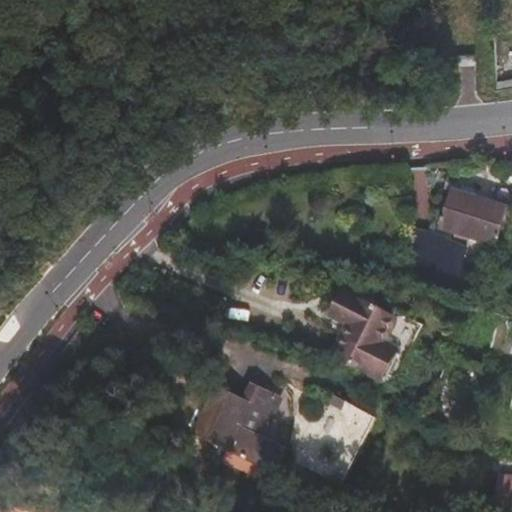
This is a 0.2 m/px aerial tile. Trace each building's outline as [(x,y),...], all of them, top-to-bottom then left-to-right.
[(476,63),(475,53),(458,54),(459,64),(476,63)] [(508,207),(453,190),(441,228),(496,245),(508,207)] [(411,267),(413,285),(455,295),(469,250),(434,234),(409,228),(411,267)] [(373,285),(386,287),(388,280),(413,285),(411,267),(377,259),(375,272),(373,285)] [(413,292),(413,285),(388,280),(386,287),(413,292)] [(454,298),(455,295),(413,285),(413,292),(454,298)] [(330,316),(350,326),(334,356),(383,381),(399,351),(385,343),(398,319),(343,291),(330,316)] [(421,332),(398,319),(385,343),(399,351),(383,381),(393,387),(421,332)] [(217,388),(195,434),(276,472),(287,449),(265,439),(283,400),(252,385),(245,401),(217,388)] [(500,394),(482,387),(474,405),(460,400),(455,414),(488,426),(500,394)] [(468,511),(511,511),(511,475),(498,474),(495,500),(470,498),(468,511)]
